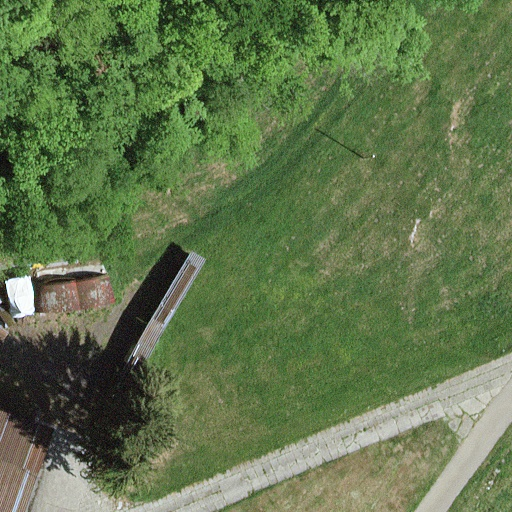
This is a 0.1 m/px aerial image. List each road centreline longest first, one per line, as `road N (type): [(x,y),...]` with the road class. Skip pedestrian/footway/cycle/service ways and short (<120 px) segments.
road 1 (track): [(511,375),(183,511)]
road 2 (track): [(432,511),(511,401)]
